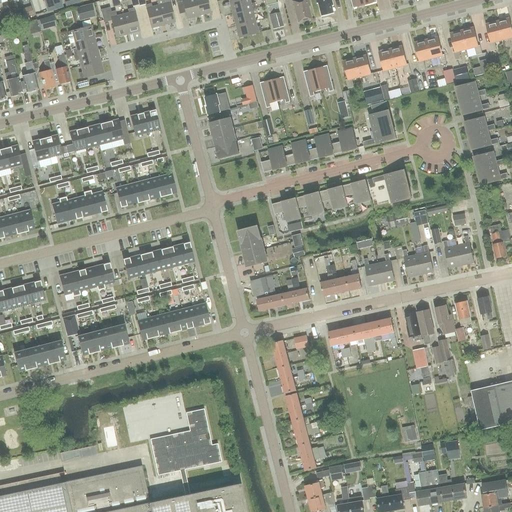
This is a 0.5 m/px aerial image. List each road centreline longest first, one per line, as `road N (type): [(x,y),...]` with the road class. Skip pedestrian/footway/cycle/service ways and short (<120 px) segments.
road 1 (residential): [(245,333),(511,273)]
road 2 (residential): [(480,0),(233,63)]
road 3 (residential): [(0,397),(245,333)]
road 4 (residential): [(0,259),(211,204)]
road 5 (residential): [(420,147),(211,204)]
road 6 (residential): [(233,63),(221,23),(112,50),(123,90)]
road 7 (residential): [(290,511),(245,333)]
road 8 (residential): [(245,333),(211,204)]
road 9 (residential): [(211,204),(177,77)]
road 10 (residential): [(123,90),(0,124)]
